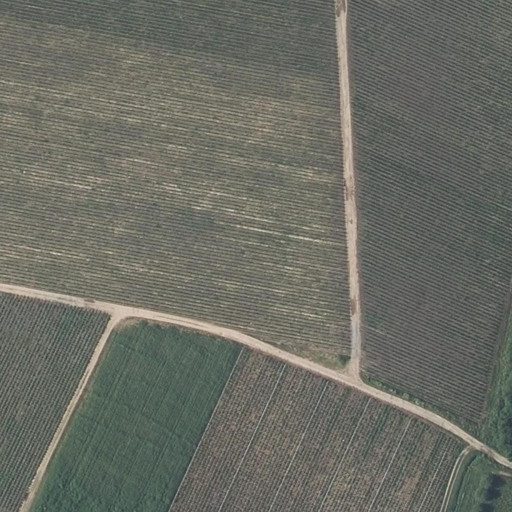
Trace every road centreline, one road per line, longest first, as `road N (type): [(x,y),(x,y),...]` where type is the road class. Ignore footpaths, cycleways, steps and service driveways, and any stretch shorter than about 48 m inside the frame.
road 1 (track): [(337,0),(354,384)]
road 2 (track): [(118,308),(204,328),(354,384)]
road 3 (track): [(25,511),(118,308)]
road 4 (track): [(511,308),(477,446),(461,459),(445,511)]
road 5 (track): [(354,384),(445,424),(511,466)]
